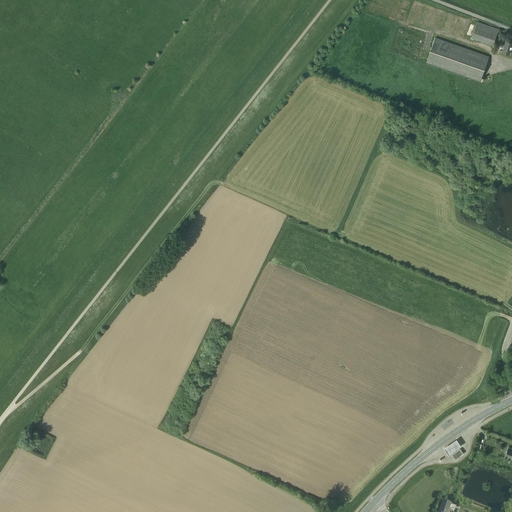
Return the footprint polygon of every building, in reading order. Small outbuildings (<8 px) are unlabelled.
[(421,19),(430,22),(435,8),(426,5),(421,19)] [(493,45),(499,29),(478,22),(472,38),(493,45)] [(435,37),(426,62),(481,81),(489,56),(435,37)] [(511,47),(511,42),(506,41),(502,52),(510,54),(511,47)] [(463,447),(458,440),(445,449),(449,456),(463,447)] [(460,449),(453,454),(456,459),(463,454),(460,449)] [(439,511),(448,511),(452,504),(444,502),(442,507),(441,507),(439,511)]
